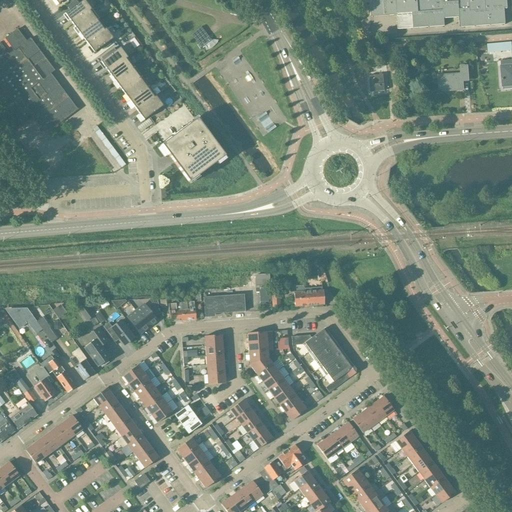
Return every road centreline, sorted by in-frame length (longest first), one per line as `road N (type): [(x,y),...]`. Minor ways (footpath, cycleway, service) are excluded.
road 1 (residential): [(204,502),(372,374)]
road 2 (residential): [(32,0),(135,137)]
road 3 (residential): [(372,374),(323,313),(233,326)]
road 4 (primary): [(352,196),(398,237),(450,324)]
road 5 (primary): [(458,312),(410,236),(364,184)]
road 6 (residential): [(204,502),(109,375)]
road 7 (residential): [(470,493),(386,377),(372,374)]
road 8 (tertiary): [(147,222),(0,234)]
road 9 (residential): [(233,326),(172,329),(109,375)]
road 10 (residential): [(12,446),(109,375)]
